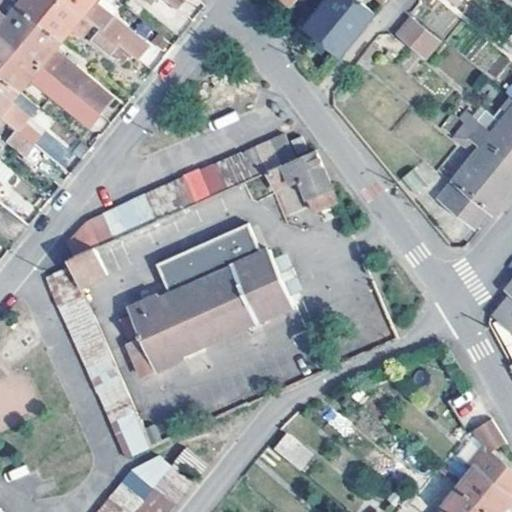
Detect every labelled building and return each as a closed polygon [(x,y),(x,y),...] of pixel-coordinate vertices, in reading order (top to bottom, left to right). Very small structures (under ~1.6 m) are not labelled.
[(65,0),(30,0),(26,7),(46,24),(65,0)] [(65,0),(46,24),(67,41),(76,30),(87,39),(98,24),(68,0),(65,0)] [(98,3),(100,0),(68,0),(98,24),(108,32),(123,45),(124,46),(144,63),(154,51),(98,3)] [(173,0),(184,8),(190,0),(173,0)] [(358,0),(356,2),(354,0),(335,0),(313,28),(347,55),(379,14),(362,0),(358,0)] [(0,5),(0,28),(25,49),(46,24),(26,7),(16,19),(0,5)] [(444,43),(417,21),(404,36),(432,58),(444,43)] [(25,49),(105,114),(113,104),(55,57),(67,41),(46,24),(25,49)] [(0,70),(4,74),(25,49),(0,28),(0,70)] [(123,45),(108,32),(100,40),(116,54),(123,45)] [(4,74),(25,91),(36,79),(95,127),(105,114),(25,49),(4,74)] [(23,133),(38,146),(47,135),(32,124),(35,119),(16,104),(26,92),(25,91),(4,74),(0,79),(0,114),(3,117),(23,133)] [(465,122),(469,126),(511,160),(511,102),(499,117),(491,112),(482,122),(471,114),(465,122)] [(511,196),(511,160),(469,126),(458,140),(474,153),(479,146),(485,150),(446,199),(481,226),(494,210),(498,213),(510,199),(511,196)] [(30,155),(38,146),(23,133),(15,143),(30,155)] [(288,166),(303,159),(293,134),(276,141),(288,166)] [(305,135),(296,138),(303,154),(311,151),(305,135)] [(263,147),(273,172),(288,166),(276,141),(263,147)] [(263,147),(248,154),(259,178),(270,173),(273,172),(263,147)] [(288,166),(273,172),(270,173),(273,182),(279,180),(283,190),(307,179),(321,211),(344,202),(324,156),(321,151),(303,159),(288,166)] [(234,160),(246,184),(259,178),(248,154),(234,160)] [(0,193),(18,172),(0,156),(0,193)] [(230,191),(246,184),(234,160),(219,167),(230,191)] [(206,172),(218,197),(230,191),(219,167),(206,172)] [(205,203),(218,197),(206,172),(192,178),(205,203)] [(192,178),(178,184),(190,209),(205,203),(192,178)] [(178,184),(164,191),(176,215),(190,209),(178,184)] [(176,215),(164,191),(150,197),(162,221),(176,215)] [(136,203),(148,227),(162,221),(150,197),(136,203)] [(136,203),(122,209),(134,233),(148,227),(136,203)] [(107,245),(83,256),(74,260),(77,268),(84,283),(86,288),(203,236),(190,209),(176,215),(162,221),(148,227),(134,233),(120,239),(107,245)] [(122,209),(108,215),(120,239),(134,233),(122,209)] [(98,220),(95,223),(107,245),(120,239),(108,215),(98,220)] [(83,256),(107,245),(95,223),(77,241),(83,256)] [(300,305),(276,250),(166,298),(165,295),(137,307),(149,337),(134,343),(142,361),(151,358),(153,363),(161,359),(165,369),(193,358),(191,353),(250,328),(254,338),(270,331),(265,320),(300,305)] [(53,277),(60,293),(84,283),(77,268),(53,277)] [(90,296),(86,288),(84,283),(60,293),(66,306),(90,296)] [(97,311),(90,296),(66,306),(72,321),(97,311)] [(511,301),(501,313),(511,322),(511,301)] [(103,325),(97,311),(72,321),(78,335),(103,325)] [(78,335),(84,349),(109,338),(103,325),(78,335)] [(115,353),(109,338),(84,349),(91,364),(115,353)] [(122,368),(115,353),(91,364),(98,378),(122,368)] [(98,378),(105,394),(129,383),(122,368),(98,378)] [(145,420),(158,449),(255,405),(243,378),(145,420)] [(105,394),(112,407),(135,397),(129,383),(105,394)] [(451,403),(461,418),(476,408),(466,393),(451,403)] [(135,397),(112,407),(118,423),(142,413),(135,397)] [(493,412),(476,422),(491,446),(493,445),(508,436),(493,412)] [(135,459),(158,449),(145,420),(142,413),(118,423),(135,459)] [(317,456),(293,437),(283,451),(306,470),(317,456)] [(467,488),(495,511),(507,511),(511,506),(511,460),(493,445),(472,471),(478,475),(467,488)] [(180,464),(208,486),(218,473),(190,451),(180,464)] [(165,458),(137,471),(160,489),(169,477),(177,467),(165,458)] [(197,499),(208,486),(180,464),(177,467),(169,477),(197,499)] [(160,489),(137,471),(128,482),(151,501),(160,489)] [(197,499),(169,477),(160,489),(186,511),(197,499)] [(118,494),(140,511),(141,511),(151,501),(128,482),(118,494)] [(259,511),(269,501),(244,482),(233,496),(253,511),(259,511)] [(447,511),(495,511),(467,488),(447,511)] [(164,511),(185,511),(186,511),(160,489),(151,501),(164,511)] [(410,498),(416,504),(421,498),(414,493),(410,498)] [(114,511),(140,511),(118,494),(108,506),(114,511)] [(413,508),(416,504),(410,498),(406,502),(413,508)] [(164,511),(151,501),(141,511),(164,511)]
